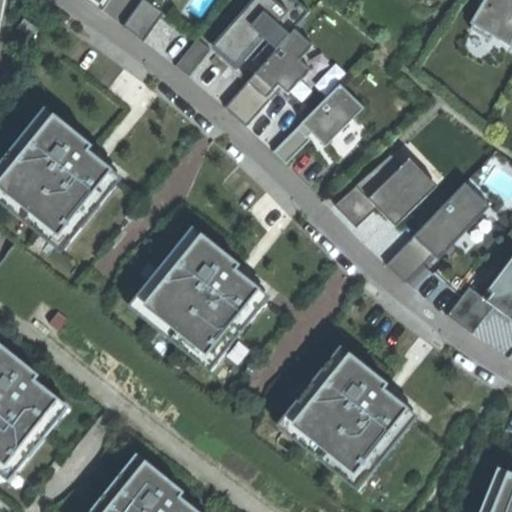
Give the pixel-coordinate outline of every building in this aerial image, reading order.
[(86,0),(102,11),(109,0),(86,0)] [(162,17),(164,13),(144,0),(142,0),(124,27),(143,41),(162,17)] [(273,47),(277,50),(287,38),(310,12),(296,0),(257,0),(225,37),(248,58),(265,39),(270,42),(269,43),(273,47)] [(511,0),(480,0),(479,4),(484,7),(471,29),(490,41),(493,37),(510,47),(511,43),(511,0)] [(24,19),(18,27),(33,38),(39,30),(24,19)] [(303,52),(287,38),(277,50),(225,108),(245,127),(270,100),(267,98),(272,93),(278,86),(288,94),(307,74),(294,62),(303,52)] [(197,40),(176,67),(189,77),(211,50),(197,40)] [(354,119),(356,121),(366,110),(340,85),(307,119),(311,123),(316,128),(312,131),(326,145),(324,147),(325,147),(354,119)] [(37,136),(28,129),(0,163),(0,187),(1,186),(15,197),(11,202),(23,212),(28,207),(46,222),(42,227),(54,236),(58,232),(71,242),(120,182),(86,154),(92,147),(78,135),(54,116),(37,136)] [(298,127),(274,152),(286,164),(304,145),(310,139),(298,127)] [(391,154),(336,205),(357,227),(377,208),(384,201),(390,207),(402,219),(429,195),(391,154)] [(470,179),(388,265),(407,283),(448,239),(452,243),(459,235),(487,205),(484,202),(489,196),(470,179)] [(219,361),(268,301),(234,274),(240,266),(222,252),(201,235),(185,255),(176,248),(134,301),(145,311),(149,306),(162,316),(158,321),(171,331),(175,327),(194,341),(190,346),(202,356),(206,351),(219,361)] [(448,316),(474,334),(494,306),(469,288),(448,316)] [(48,413),(59,400),(35,381),(39,376),(0,345),(0,465),(1,466),(5,461),(18,472),(58,421),(48,413)] [(367,481),(416,420),(381,393),(388,385),(369,370),(349,354),(333,375),(324,368),(282,420),(293,430),(297,425),(310,435),(306,440),(319,450),(323,445),(342,461),(338,466),(350,475),(353,470),(367,481)] [(56,461),(50,468),(56,472),(61,465),(56,461)] [(197,511),(180,498),(184,493),(145,462),(129,482),(120,475),(90,511),(197,511)] [(511,511),(511,474),(498,469),(490,488),(500,492),(491,511),(480,511),(511,511)]
